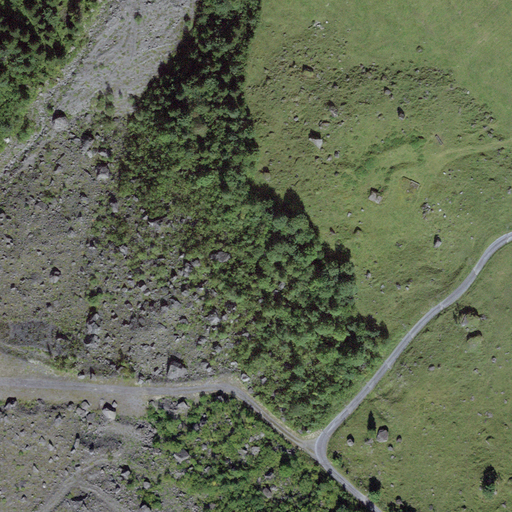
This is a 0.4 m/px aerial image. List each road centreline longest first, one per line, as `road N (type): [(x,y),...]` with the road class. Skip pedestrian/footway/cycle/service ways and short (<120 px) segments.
road 1 (track): [(379,511),(326,462),(329,433),(424,320),(511,235)]
road 2 (track): [(323,446),(294,443),(235,390),(0,382)]
